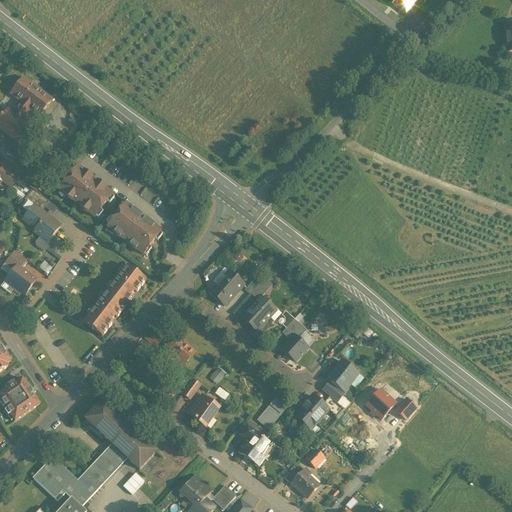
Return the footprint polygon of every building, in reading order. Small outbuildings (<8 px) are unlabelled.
[(387,0),(390,2),(395,7),(396,6),(405,14),(415,0),(387,0)] [(52,100),(23,78),(10,95),(21,104),(13,113),(22,120),(27,114),(30,116),(31,114),(38,119),(52,100)] [(13,113),(8,109),(0,119),(0,129),(18,144),(31,127),(22,120),(13,113)] [(18,179),(3,167),(0,171),(0,180),(10,188),(18,179)] [(106,189),(84,172),(83,173),(77,168),(59,190),(66,196),(65,196),(72,201),(81,208),(87,214),(88,213),(95,218),(112,195),(106,190),(106,189)] [(41,197),(32,190),(24,200),(33,207),(34,207),(41,212),(49,202),(41,197)] [(132,210),(125,205),(107,228),(114,233),(113,234),(120,239),(120,238),(130,245),(129,246),(136,251),(136,250),(143,255),(161,232),(154,227),(155,226),(132,209),(132,210)] [(41,212),(34,207),(33,207),(23,220),(36,230),(34,232),(48,243),(60,227),(41,212)] [(14,252),(5,264),(14,271),(17,267),(19,269),(26,261),(14,252)] [(19,269),(17,267),(14,271),(6,281),(13,287),(12,288),(12,289),(13,291),(18,295),(20,295),(21,295),(22,293),(24,295),(35,281),(32,279),(31,279),(26,275),(26,274),(19,269)] [(109,290),(107,292),(126,307),(146,281),(127,267),(125,269),(121,274),(113,285),(109,290)] [(228,273),(230,275),(225,280),(223,278),(210,293),(226,307),(234,298),(233,297),(237,292),(238,293),(243,287),(244,288),(245,287),(228,272),(228,273)] [(257,277),(247,289),(247,288),(246,289),(247,290),(245,291),(250,296),(251,295),(262,282),(257,277)] [(262,282),(251,295),(257,301),(260,298),(261,298),(269,289),(262,282)] [(126,307),(107,292),(105,295),(101,299),(93,310),(89,315),(83,323),(102,338),(126,307)] [(257,301),(242,318),(253,329),(257,333),(260,330),(271,317),(269,315),(274,310),(261,298),(260,298),(257,301)] [(286,329),(294,321),(285,312),(282,316),(285,319),(285,323),(282,326),(286,329)] [(286,329),(282,334),(290,341),(294,337),(298,340),(304,333),(306,331),(294,321),(286,329)] [(160,322),(145,339),(156,348),(170,332),(160,322)] [(260,330),(257,333),(253,329),(247,334),(257,343),(265,335),(260,330)] [(298,340),(294,337),(290,341),(282,350),(295,362),(307,349),(313,342),(304,333),(298,340)] [(194,354),(177,338),(165,351),(176,360),(183,367),(194,354)] [(0,345),(0,372),(8,367),(6,364),(11,361),(5,353),(2,347),(0,345)] [(176,360),(165,351),(158,359),(169,368),(176,360)] [(357,374),(342,362),(328,380),(330,382),(343,392),(357,374)] [(22,379),(14,384),(13,382),(5,388),(6,390),(0,393),(0,399),(15,421),(39,405),(33,395),(33,394),(29,388),(29,389),(22,379)] [(193,382),(183,395),(189,400),(199,386),(193,382)] [(342,394),(343,392),(330,382),(323,391),(338,402),(343,395),(342,394)] [(366,407),(381,420),(395,405),(380,391),(377,394),(376,393),(370,400),(371,401),(366,407)] [(313,397),(295,416),(310,430),(327,412),(328,411),(322,406),(313,397)] [(218,409),(202,398),(195,408),(194,408),(189,416),(195,420),(195,421),(205,428),(205,427),(203,426),(210,416),(212,418),(218,409)] [(270,430),(289,407),(278,398),(258,420),(270,430)] [(345,410),(329,398),(322,406),(328,411),(327,412),(336,419),(345,410)] [(406,421),(416,410),(406,400),(395,412),(406,421)] [(112,445),(129,427),(102,402),(85,420),(86,421),(90,425),(112,445)] [(86,421),(82,425),(86,429),(90,425),(86,421)] [(246,421),(237,433),(242,437),(241,437),(243,438),(252,425),(246,421)] [(252,425),(243,438),(247,441),(253,433),(254,434),(257,429),(252,425)] [(129,427),(112,445),(127,459),(139,470),(156,452),(129,427)] [(247,458),(261,439),(254,434),(253,433),(247,441),(239,453),(247,458)] [(261,439),(247,458),(258,467),(264,459),(260,455),(267,445),(268,445),(261,439)] [(113,459),(121,466),(127,459),(112,445),(106,452),(113,459)] [(316,451),(306,461),(315,469),(324,459),(316,451)] [(106,452),(78,481),(70,474),(58,486),(63,491),(71,500),(81,509),(103,485),(95,478),(113,459),(106,452)] [(53,458),(33,479),(55,499),(63,491),(58,486),(70,474),(53,458)] [(113,459),(95,478),(103,485),(121,466),(113,459)] [(291,470),(284,478),(289,484),(297,475),(291,470)] [(305,470),(291,485),(307,500),(319,487),(308,477),(310,475),(305,470)] [(211,491),(195,476),(180,492),(194,506),(188,511),(211,511),(214,509),(204,499),(211,491)] [(225,486),(213,499),(223,509),(234,497),(235,495),(225,486)] [(227,511),(232,511),(240,501),(234,497),(223,509),(227,511)] [(84,511),(81,509),(71,500),(59,511),(84,511)] [(250,511),(252,510),(240,501),(232,511),(250,511)]
